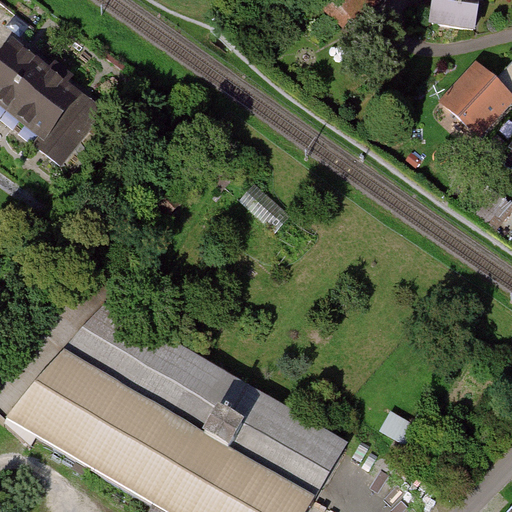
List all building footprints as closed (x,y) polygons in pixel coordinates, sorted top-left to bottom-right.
[(329,0),(324,6),(356,36),(389,0),(329,0)] [(486,0),(435,0),(431,31),(481,39),(486,0)] [(13,44),(0,60),(0,117),(68,172),(109,120),(13,44)] [(511,115),(511,106),(475,72),(438,111),(480,150),(511,115)] [(154,511),(309,511),(344,452),(105,311),(122,294),(93,268),(0,372),(0,423),(32,452),(39,443),(154,511)]
